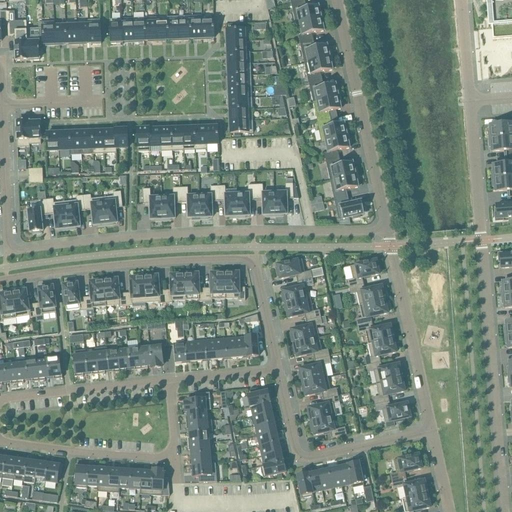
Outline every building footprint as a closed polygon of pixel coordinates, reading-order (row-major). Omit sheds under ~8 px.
[(511,0),(489,0),(493,38),(493,42),(511,40),(511,0)] [(305,2),(291,5),(296,25),(300,24),(323,19),(321,13),(319,13),(318,7),(307,9),(305,2)] [(15,12),(7,12),(7,26),(15,26),(15,24),(15,12)] [(167,18),(168,40),(175,40),(175,41),(180,41),(179,17),(167,18)] [(179,17),(180,41),(185,41),(185,40),(191,40),(190,17),(179,17)] [(190,17),(191,40),(197,39),(197,40),(202,40),(202,21),(202,17),(190,17)] [(145,19),(145,41),(152,41),(152,42),(157,42),(156,23),(156,18),(145,19)] [(167,18),(167,23),(156,23),(157,42),(162,42),(162,41),(168,40),(167,18)] [(123,42),(129,42),(129,43),(134,43),(133,19),(122,20),(123,43),(123,42)] [(145,41),(145,19),(133,19),(134,43),(139,43),(139,42),(145,41)] [(298,37),(300,44),(314,41),(312,34),(324,32),(322,26),(324,25),(323,19),(300,24),(302,36),(298,37)] [(111,44),(116,44),(116,43),(123,43),(122,20),(110,20),(111,44)] [(77,26),(78,45),(83,45),(83,44),(89,44),(88,21),(88,26),(77,26)] [(95,44),(95,45),(101,45),(100,21),(88,21),(89,44),(95,44)] [(208,40),(207,39),(214,39),(214,21),(202,21),(202,40),(208,40)] [(43,45),(50,45),(50,46),(55,46),(54,27),(54,22),(42,23),(43,45)] [(15,26),(7,26),(8,38),(15,38),(15,49),(15,53),(16,61),(28,61),(28,60),(27,60),(27,42),(27,38),(26,24),(15,24),(15,26)] [(66,27),(66,44),(73,44),(73,45),(78,45),(77,26),(66,27)] [(54,27),(55,46),(60,46),(60,45),(66,44),(66,27),(54,27)] [(244,30),(227,31),(227,38),(226,38),(226,43),(245,42),(244,30)] [(27,42),(27,60),(28,60),(34,60),(34,61),(39,61),(38,37),(27,38),(27,42)] [(327,46),(315,48),(314,41),(300,44),(304,64),(331,58),(330,52),(328,52),(327,46)] [(245,42),(226,43),(226,48),(227,48),(227,54),(245,53),(245,42)] [(245,53),(227,54),(228,60),(227,60),(227,66),(250,65),(250,64),(246,64),(245,53)] [(331,58),(304,64),(309,84),(322,81),(321,73),(332,71),(331,65),(333,64),(331,58)] [(250,65),(227,66),(227,71),(228,71),(228,77),(251,76),(250,65)] [(251,76),(228,77),(228,78),(227,78),(228,87),(229,87),(229,88),(251,87),(251,76)] [(322,81),(309,84),(313,103),(340,97),(339,91),(337,91),(335,85),(324,88),(322,81)] [(251,87),(229,88),(229,95),(228,95),(228,100),(252,99),(252,98),(247,99),(247,88),(251,88),(251,87)] [(340,97),(313,103),(317,123),(331,120),(329,113),(341,110),(339,104),(341,103),(340,97)] [(252,99),(228,100),(228,105),(229,105),(230,111),(252,110),(252,99)] [(230,111),(230,117),(229,117),(229,123),(253,122),(252,110),(230,111)] [(511,137),(511,117),(505,118),(506,119),(506,125),(490,126),(490,131),(488,131),(489,139),(488,139),(488,140),(511,137)] [(331,120),(317,123),(321,142),(348,136),(349,136),(347,130),(345,130),(344,124),(332,127),(331,120)] [(29,140),(29,148),(30,148),(29,145),(41,145),(40,121),(34,121),(35,122),(29,123),(29,122),(28,122),(28,123),(29,140)] [(17,135),(17,148),(29,148),(29,140),(28,123),(28,122),(16,122),(17,131),(16,131),(16,135),(17,135)] [(253,122),(229,123),(229,128),(230,128),(231,134),(253,133),(253,122)] [(201,128),(194,128),(195,151),(207,151),(206,127),(201,127),(201,128)] [(207,150),(207,146),(218,145),(218,127),(211,128),(211,127),(206,127),(207,151),(207,150)] [(184,151),(183,128),(178,128),(178,129),(172,129),(173,152),(184,151)] [(195,151),(194,128),(188,129),(188,128),(183,128),(184,151),(195,151)] [(115,131),(116,154),(116,149),(128,149),(127,129),(121,130),(122,131),(115,131)] [(142,130),(142,129),(137,129),(138,153),(150,153),(149,129),(142,130)] [(150,153),(150,148),(160,148),(161,152),(160,129),(155,129),(155,130),(149,130),(149,129),(150,153)] [(173,152),(172,129),(165,130),(165,129),(160,129),(161,152),(173,152)] [(105,154),(104,131),(99,131),(99,132),(92,132),(93,155),(105,154)] [(109,132),(109,131),(104,131),(105,154),(116,154),(115,131),(109,132)] [(58,133),(59,151),(70,151),(70,133),(63,133),(63,132),(58,133)] [(70,133),(70,151),(70,156),(82,155),(81,132),(76,132),(76,133),(70,133)] [(86,133),(86,132),(81,132),(82,155),(93,155),(92,132),(86,133)] [(59,151),(58,133),(53,133),(53,134),(46,134),(47,152),(59,151)] [(324,154),(326,162),(339,159),(338,152),(349,149),(348,143),(350,142),(348,136),(325,141),(328,153),(324,154)] [(511,137),(488,140),(489,140),(490,147),(492,147),(492,152),(508,151),(509,158),(511,157),(511,137)] [(491,179),(511,177),(511,157),(509,158),(510,165),(493,166),(493,171),(491,171),(492,179),(491,179)] [(352,163),(341,166),(339,159),(326,162),(330,181),(357,175),(356,169),(354,169),(352,163)] [(357,175),(330,181),(334,201),(348,198),(346,191),(358,188),(356,182),(359,181),(357,175)] [(511,197),(511,198),(511,197),(511,177),(491,179),(491,180),(492,180),(493,187),(495,187),(495,192),(511,191),(511,193),(511,197)] [(286,193),(274,194),(275,217),(283,217),(283,216),(287,215),(287,200),(294,200),(294,199),(293,199),(293,184),(285,185),(286,193)] [(263,185),(255,186),(256,201),(262,201),(263,216),(268,216),(268,218),(275,217),(274,194),(263,194),(263,185)] [(248,195),(237,195),(238,219),(245,219),(245,217),(250,217),(249,201),(256,201),(255,186),(248,186),(248,195)] [(211,196),(199,197),(200,220),(208,220),(208,218),(212,218),(212,203),(218,203),(218,187),(210,187),(211,196)] [(225,187),(218,187),(218,203),(225,202),(226,218),(230,218),(230,219),(238,219),(237,195),(237,190),(225,191),(225,187)] [(188,188),(180,189),(181,204),(187,204),(188,219),(192,219),(193,221),(200,220),(199,197),(188,197),(188,188)] [(173,198),(162,198),(163,222),(170,221),(170,220),(175,220),(174,204),(181,204),(180,189),(173,189),(173,198)] [(150,190),(142,190),(143,205),(150,205),(151,221),(155,220),(155,222),(163,222),(162,198),(150,198),(150,190)] [(102,198),(105,227),(113,226),(113,224),(117,224),(116,208),(123,208),(122,207),(121,192),(113,193),(114,197),(102,198)] [(83,197),(85,212),(92,211),(93,226),(98,226),(98,228),(105,227),(102,198),(91,200),(91,196),(83,197)] [(65,202),(68,231),(76,230),(75,228),(80,228),(78,213),(85,212),(83,197),(76,197),(76,201),(65,202)] [(511,204),(496,206),(497,213),(495,213),(496,222),(503,221),(503,219),(511,218),(511,197),(511,198),(511,197),(511,204)] [(348,198),(334,201),(339,221),(346,219),(353,217),(354,220),(360,218),(359,216),(364,215),(364,214),(366,214),(364,208),(362,208),(361,202),(349,205),(348,198)] [(56,231),(60,230),(61,232),(68,231),(65,202),(54,204),(53,200),(46,201),(48,216),(54,215),(56,231)] [(41,217),(48,216),(46,201),(38,201),(39,210),(28,211),(28,213),(26,213),(26,220),(29,219),(30,233),(33,233),(33,235),(40,234),(40,232),(43,232),(41,217)] [(505,253),(498,254),(499,262),(501,262),(501,269),(511,268),(511,254),(505,255),(505,253)] [(276,269),(277,277),(279,277),(280,280),(296,276),(298,282),(312,279),(311,274),(310,272),(303,274),(300,261),(291,263),(291,261),(282,263),(283,265),(277,266),(277,269),(276,269)] [(369,261),(361,263),(361,264),(352,266),(355,280),(348,281),(349,288),(364,285),(362,279),(379,275),(378,272),(380,272),(378,264),(376,264),(376,261),(370,263),(369,261)] [(211,274),(211,289),(205,289),(205,302),(212,302),(212,300),(225,300),(225,274),(222,274),(222,272),(214,272),(214,274),(211,274)] [(225,274),(225,300),(238,299),(238,301),(245,301),(245,288),(239,288),(239,274),(236,274),(236,272),(227,272),(227,274),(225,274)] [(205,302),(205,289),(199,290),(198,275),(195,275),(195,273),(187,274),(187,275),(184,275),(185,301),(199,300),(199,302),(205,302)] [(171,291),(165,291),(166,304),(172,304),(172,302),(185,301),(184,275),(182,275),(182,274),(173,274),(173,276),(170,276),(171,291)] [(166,304),(165,291),(159,292),(158,277),(155,277),(155,275),(146,276),(146,278),(144,278),(146,303),(159,302),(159,304),(166,304)] [(125,294),(126,307),(133,306),(133,304),(146,303),(144,278),(141,278),(141,276),(133,277),(133,279),(130,279),(131,294),(125,294)] [(119,295),(117,280),(115,280),(114,279),(106,279),(106,281),(104,281),(106,307),(119,306),(119,308),(126,307),(125,294),(119,295)] [(282,292),(283,295),(281,295),(283,303),(285,303),(285,305),(306,301),(309,300),(306,287),(313,286),(312,279),(298,282),(299,288),(282,292)] [(85,298),(87,311),(93,310),(93,308),(106,307),(104,281),(101,282),(101,280),(92,281),(93,282),(90,283),(91,298),(85,298)] [(502,296),(501,296),(511,295),(511,282),(503,283),(503,288),(501,288),(502,296)] [(66,312),(80,310),(80,312),(87,311),(85,298),(79,299),(77,284),(74,285),(74,283),(66,284),(66,286),(63,286),(66,312)] [(384,301),(384,298),(385,298),(384,290),(382,290),(382,287),(365,291),(364,285),(349,288),(351,295),(358,293),(361,306),(384,301)] [(34,305),(36,318),(43,317),(42,315),(56,313),(53,287),(50,288),(49,286),(41,287),(41,289),(38,289),(40,304),(34,305)] [(12,293),(16,319),(29,317),(29,319),(36,318),(34,305),(28,306),(26,291),(23,292),(23,290),(14,291),(15,293),(12,293)] [(0,295),(0,305),(1,310),(0,310),(0,323),(3,323),(3,321),(16,319),(12,293),(10,294),(9,292),(1,293),(1,295),(0,295)] [(340,295),(333,297),(335,305),(341,303),(340,295)] [(511,295),(501,296),(501,297),(502,297),(502,304),(504,304),(505,309),(511,308),(511,295)] [(305,315),(306,321),(320,318),(319,311),(313,313),(312,307),(307,308),(306,301),(311,300),(310,300),(309,300),(306,301),(285,305),(286,308),(284,308),(286,316),(288,316),(288,319),(305,315)] [(387,314),(387,311),(388,311),(387,303),(385,303),(384,301),(361,306),(364,319),(357,320),(358,327),(372,324),(371,318),(387,314)] [(292,342),(293,342),(294,344),(317,339),(314,326),(322,325),(320,318),(306,321),(307,327),(291,331),(291,334),(290,334),(292,342)] [(393,340),(393,337),(394,337),(392,329),(391,329),(390,326),(373,330),(372,324),(358,327),(359,334),(367,332),(370,345),(393,340)] [(245,338),(247,358),(259,357),(257,337),(245,338)] [(247,358),(245,338),(245,339),(235,339),(237,359),(243,359),(243,358),(247,358)] [(225,340),(227,359),(231,359),(231,360),(237,359),(235,339),(225,340)] [(320,352),(317,339),(294,344),(294,347),(293,347),(295,356),(296,355),(297,358),(313,354),(315,360),(329,357),(327,351),(320,352)] [(225,340),(215,341),(217,361),(223,360),(227,359),(225,340)] [(396,353),(395,351),(397,350),(395,342),(394,342),(393,340),(370,345),(372,358),(365,359),(367,366),(381,363),(379,357),(396,353)] [(205,342),(207,361),(211,361),(217,361),(215,341),(205,342)] [(205,342),(195,343),(196,363),(203,362),(202,361),(207,361),(205,342)] [(185,344),(186,363),(190,363),(196,363),(195,343),(185,344)] [(185,344),(174,345),(175,359),(175,365),(182,364),(182,363),(186,363),(185,344)] [(148,370),(147,367),(151,367),(151,369),(152,369),(149,346),(139,347),(141,370),(148,370)] [(161,366),(163,365),(161,347),(150,348),(150,346),(149,346),(152,369),(161,368),(161,366)] [(128,348),(130,369),(134,369),(135,371),(141,370),(139,347),(128,348)] [(109,372),(106,348),(95,350),(98,375),(105,374),(105,372),(109,372)] [(106,348),(109,372),(113,371),(113,373),(120,373),(117,352),(107,353),(107,348),(106,348)] [(130,369),(128,348),(127,348),(128,351),(117,352),(120,373),(126,372),(126,370),(130,369)] [(85,351),(87,374),(92,374),(92,376),(98,375),(95,350),(96,354),(86,356),(85,351)] [(73,352),(75,368),(74,368),(75,378),(83,377),(83,374),(87,374),(85,351),(73,352)] [(330,364),(329,357),(315,360),(316,366),(299,370),(300,373),(298,373),(300,381),(302,381),(302,384),(326,378),(323,366),(330,364)] [(53,378),(54,380),(62,379),(61,370),(60,370),(58,359),(47,360),(49,378),(53,378)] [(37,364),(39,382),(45,381),(45,379),(49,378),(47,360),(47,362),(37,364)] [(354,362),(347,363),(349,370),(355,369),(354,362)] [(402,379),(401,376),(403,376),(401,368),(399,368),(399,365),(382,369),(381,363),(367,366),(368,373),(375,371),(378,384),(402,379)] [(28,381),(32,380),(32,383),(39,382),(37,364),(26,365),(28,381)] [(15,366),(17,384),(24,383),(24,381),(28,381),(26,365),(15,366)] [(6,383),(10,383),(11,385),(17,384),(15,366),(4,367),(6,383)] [(322,393),(323,399),(337,396),(336,390),(329,391),(326,378),(302,384),(303,386),(301,386),(303,395),(305,394),(305,397),(322,393)] [(405,392),(404,390),(406,389),(404,381),(402,381),(402,379),(378,384),(381,397),(374,398),(375,405),(389,402),(388,396),(405,392)] [(247,397),(250,407),(270,403),(267,392),(247,397)] [(184,404),(185,413),(206,411),(211,411),(210,393),(196,395),(196,401),(187,402),(187,403),(184,404)] [(309,421),(310,420),(311,423),(331,418),(334,417),(332,405),(339,403),(337,396),(323,399),(325,405),(308,409),(309,412),(307,412),(309,421)] [(405,421),(404,420),(410,418),(410,415),(411,415),(409,407),(408,407),(407,404),(391,408),(389,402),(375,405),(377,412),(384,410),(387,423),(396,421),(396,423),(405,421)] [(270,403),(250,407),(250,408),(251,408),(253,417),(272,413),(271,407),(270,407),(269,403),(270,403)] [(206,411),(185,413),(188,413),(188,417),(186,417),(186,424),(212,422),(212,421),(207,421),(206,411)] [(253,417),(255,427),(274,423),(273,419),(272,413),(253,417)] [(334,432),(331,418),(311,423),(311,425),(310,425),(312,434),(313,433),(314,436),(331,433),(332,439),(347,435),(346,429),(334,432)] [(212,422),(186,424),(187,430),(189,430),(189,434),(213,432),(212,422)] [(274,423),(255,427),(257,437),(277,433),(275,427),(274,423)] [(209,443),(208,433),(213,433),(213,432),(189,434),(190,438),(187,439),(188,445),(211,443),(209,443)] [(257,437),(260,447),(278,443),(277,439),(278,439),(277,433),(257,437)] [(188,445),(189,452),(191,452),(191,456),(212,454),(211,443),(188,445)] [(278,443),(260,447),(262,457),(281,453),(280,447),(279,447),(278,443)] [(282,459),(281,453),(262,457),(264,467),(261,467),(261,468),(283,463),(283,462),(282,459)] [(190,467),(211,465),(210,455),(212,454),(191,456),(192,460),(189,460),(190,467)] [(412,455),(404,457),(404,459),(395,461),(398,474),(391,475),(392,482),(406,479),(405,473),(421,469),(421,467),(422,466),(421,458),(419,458),(418,456),(412,457),(412,455)] [(5,458),(2,479),(13,481),(16,458),(10,457),(9,459),(5,458)] [(24,482),(27,461),(22,461),(23,459),(16,458),(13,481),(24,482)] [(25,477),(35,479),(38,461),(31,460),(31,462),(27,461),(24,482),(25,477)] [(45,483),(48,464),(44,464),(44,462),(38,461),(35,479),(45,480),(45,483)] [(58,473),(60,474),(61,464),(52,463),(52,465),(48,464),(45,483),(57,484),(58,473)] [(286,474),(283,463),(261,468),(263,479),(286,474)] [(348,466),(353,489),(364,487),(359,463),(348,466)] [(87,489),(88,469),(84,468),(84,466),(76,465),(75,475),(76,475),(75,489),(87,489)] [(211,465),(190,467),(190,473),(193,473),(193,478),(198,477),(199,483),(217,483),(216,476),(215,465),(211,465)] [(98,492),(99,467),(93,466),(93,469),(88,469),(87,489),(87,487),(97,488),(97,492),(98,492)] [(347,466),(344,467),(344,466),(338,468),(342,487),(352,485),(353,489),(348,466),(347,466)] [(108,493),(110,470),(106,470),(106,467),(99,467),(98,492),(108,493)] [(119,494),(121,468),(114,468),(114,470),(110,470),(108,493),(119,494)] [(130,490),(131,472),(127,471),(127,469),(121,468),(119,494),(120,489),(130,490)] [(332,470),(328,471),(332,489),(342,487),(338,468),(332,469),(332,470)] [(141,496),(142,470),(136,470),(136,472),(131,472),(130,490),(140,491),(140,495),(141,496)] [(152,473),(149,473),(149,470),(142,470),(141,496),(151,496),(153,471),(152,473)] [(164,481),(164,474),(162,474),(162,471),(153,471),(151,496),(162,497),(170,497),(168,480),(168,481),(164,481)] [(324,471),(318,472),(322,491),(332,489),(328,471),(324,471)] [(308,474),(313,497),(312,493),(322,491),(318,472),(312,473),(312,474),(308,475),(308,474)] [(313,497),(308,474),(297,477),(302,499),(313,497)] [(407,486),(406,480),(392,483),(394,490),(404,488),(406,500),(402,501),(402,502),(427,496),(427,494),(428,493),(426,485),(425,485),(424,482),(407,486)] [(371,487),(363,489),(366,504),(374,502),(371,487)] [(32,500),(39,502),(40,494),(33,493),(32,500)] [(427,496),(402,502),(404,511),(418,511),(430,510),(429,507),(431,506),(429,498),(428,498),(427,496)]
